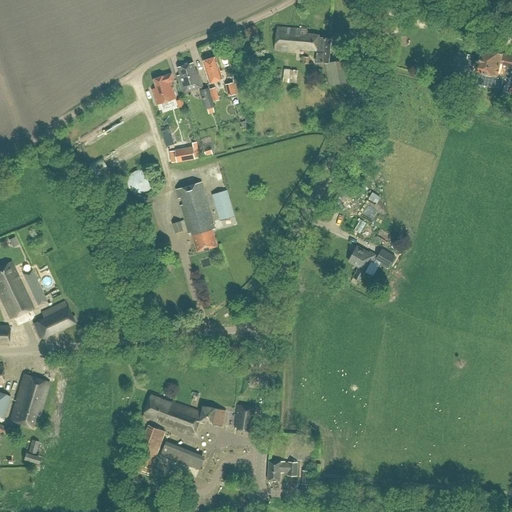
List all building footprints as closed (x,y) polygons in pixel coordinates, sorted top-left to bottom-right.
[(320,35),(306,34),(306,30),(276,27),(274,51),(297,54),(297,49),(317,51),(316,62),(325,63),(328,85),(346,82),(342,60),(329,62),(332,39),(319,37),(320,35)] [(511,54),(503,53),(502,54),(483,49),(480,62),(478,61),(475,63),(474,68),(475,71),(477,71),(474,83),(500,89),(501,85),(511,87),(511,54)] [(215,58),(203,61),(210,84),(222,80),(215,58)] [(203,87),(198,70),(196,71),(193,62),(178,67),(180,75),(177,76),(183,94),(203,87)] [(268,78),(275,79),(275,85),(280,86),(281,79),(282,70),(269,68),(268,78)] [(175,98),(170,82),(174,81),(172,75),(154,80),(157,90),(153,91),(158,104),(175,98)] [(240,97),(236,81),(226,84),(229,96),(237,94),(238,98),(240,97)] [(209,88),(213,101),(219,99),(215,84),(209,85),(210,87),(209,88)] [(213,101),(209,88),(200,90),(206,109),(215,107),(213,101)] [(159,115),(163,132),(169,131),(165,114),(159,115)] [(75,146),(82,140),(78,136),(72,141),(75,146)] [(171,163),(196,159),(196,157),(200,157),(197,143),(192,144),(192,146),(187,147),(186,138),(173,140),(175,149),(174,149),(174,150),(169,151),(171,163)] [(131,150),(141,146),(139,141),(129,146),(131,150)] [(137,197),(139,197),(141,197),(143,197),(145,197),(147,196),(149,195),(151,193),(152,191),(153,190),(154,188),(154,185),(154,183),(154,181),(154,179),(153,177),(151,175),(150,174),(148,173),(146,172),(144,171),(142,171),(140,171),(138,171),(136,172),(134,173),(132,174),(131,175),(129,177),(128,179),(128,181),(128,183),(128,186),(128,188),(129,190),(130,192),(131,193),(133,195),(135,196),(137,197)] [(179,199),(181,198),(183,205),(181,206),(188,232),(189,237),(192,236),(197,253),(218,247),(213,230),(216,230),(202,182),(176,189),(179,199)] [(227,189),(212,194),(220,221),(235,216),(227,189)] [(377,260),(390,267),(396,258),(382,249),(378,257),(358,245),(348,262),(359,268),(353,277),(361,282),(372,262),(375,264),(377,260)] [(0,297),(11,319),(33,309),(10,263),(0,267),(0,297)] [(48,301),(33,270),(23,275),(38,306),(48,301)] [(75,324),(74,322),(78,320),(75,314),(71,316),(68,308),(37,322),(33,324),(40,340),(44,338),(44,339),(75,324)] [(0,325),(0,345),(8,346),(8,325),(0,325)] [(69,335),(76,342),(83,335),(75,328),(69,335)] [(237,341),(232,351),(244,357),(249,347),(237,341)] [(37,416),(39,417),(51,383),(25,374),(10,421),(33,428),(37,416)] [(11,396),(0,392),(0,417),(3,418),(11,396)] [(203,405),(201,412),(153,395),(143,416),(173,430),(194,437),(199,421),(214,425),(223,426),(227,412),(203,405)] [(234,428),(253,432),(257,409),(238,406),(234,428)] [(0,424),(0,433),(1,434),(1,432),(8,435),(10,428),(0,424)] [(149,426),(133,469),(149,475),(165,432),(149,426)] [(39,442),(32,440),(28,452),(36,454),(39,442)] [(161,455),(200,470),(205,456),(167,441),(161,455)] [(29,456),(28,462),(45,466),(46,459),(29,456)] [(284,473),(284,472),(288,472),(287,476),(297,476),(298,462),(288,461),(288,469),(285,469),(285,461),(269,460),(267,481),(280,482),(281,473),(284,473)] [(309,484),(310,470),(303,470),(302,484),(309,484)]
